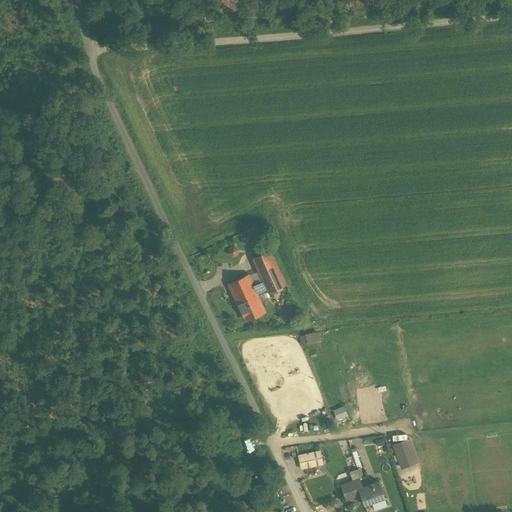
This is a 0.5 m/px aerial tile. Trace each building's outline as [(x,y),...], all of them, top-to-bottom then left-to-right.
[(258,224),(245,230),(249,240),(262,235),(258,224)] [(254,269),(226,282),(244,321),(263,313),(255,297),(284,284),(266,247),(247,256),(254,269)] [(344,406),(333,410),(337,420),(348,416),(344,406)] [(409,438),(392,445),(401,469),(418,462),(409,438)] [(320,450),(297,455),(300,469),(323,464),(320,450)] [(376,469),(338,482),(344,497),(359,492),(364,507),(386,499),(376,469)]
